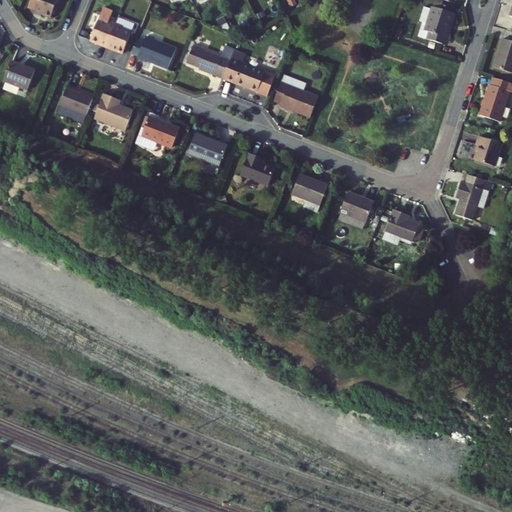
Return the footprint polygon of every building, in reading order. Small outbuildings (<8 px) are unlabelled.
[(58,0),(31,0),(29,8),(35,11),(34,13),(41,16),(42,13),(51,17),(58,0)] [(103,7),(90,40),(107,46),(116,23),(109,20),(113,11),(103,7)] [(452,26),(456,15),(433,7),(425,31),(429,33),(427,40),(443,45),(449,25),(452,26)] [(119,16),(116,23),(107,46),(123,53),(135,23),(119,16)] [(445,46),(452,26),(449,25),(443,45),(445,46)] [(147,36),(144,42),(137,39),(132,53),(138,55),(137,58),(144,61),(145,60),(168,69),(177,48),(147,36)] [(511,72),(511,40),(503,38),(494,67),(511,72)] [(204,50),(205,48),(195,44),(187,63),(200,68),(199,69),(224,79),(232,59),(233,57),(223,53),(222,57),(204,50)] [(276,76),(232,59),(224,79),(268,96),(276,76)] [(29,91),(37,71),(13,61),(5,81),(29,91)] [(304,91),(307,84),(285,75),(275,101),(282,104),(281,106),(311,118),(320,97),(304,91)] [(511,83),(494,77),(491,84),(490,84),(480,115),(500,121),(511,92),(511,83)] [(84,124),(94,97),(67,87),(60,105),(76,112),(73,118),(75,121),(84,124)] [(113,102),(114,98),(104,94),(95,118),(126,131),(134,110),(120,105),(113,102)] [(76,112),(60,105),(57,114),(75,121),(73,118),(76,112)] [(173,148),(180,129),(150,117),(143,136),(173,148)] [(220,167),(228,146),(196,134),(188,154),(220,167)] [(495,167),(502,144),(480,136),(477,145),(480,146),(476,160),(495,167)] [(260,162),(262,157),(250,152),(242,174),(270,185),(277,168),(265,164),(260,162)] [(492,182),(469,174),(466,182),(461,181),(458,192),(462,193),(455,214),(472,220),(477,205),(484,208),(492,182)] [(329,186),(300,175),(292,195),(306,201),(304,208),(317,213),(329,186)] [(367,222),(375,201),(350,191),(342,212),(367,222)] [(403,218),(405,213),(395,210),(386,231),(413,242),(420,225),(409,220),(403,218)]
